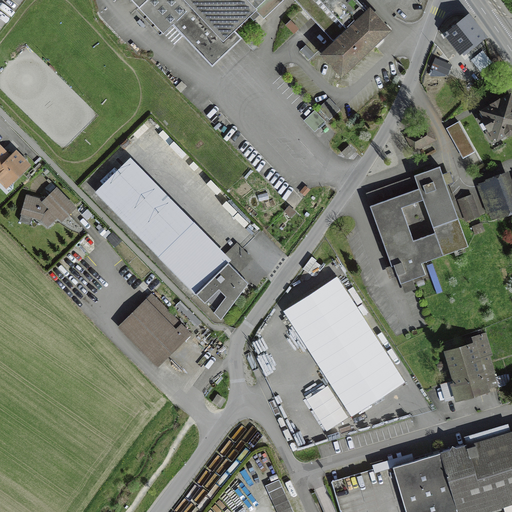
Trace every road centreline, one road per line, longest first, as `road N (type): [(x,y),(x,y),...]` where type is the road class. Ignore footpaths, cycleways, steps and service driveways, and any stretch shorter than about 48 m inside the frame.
road 1 (residential): [(230,352),(360,172),(445,0)]
road 2 (residential): [(158,511),(240,402),(230,352)]
road 3 (unclassified): [(295,473),(230,352)]
